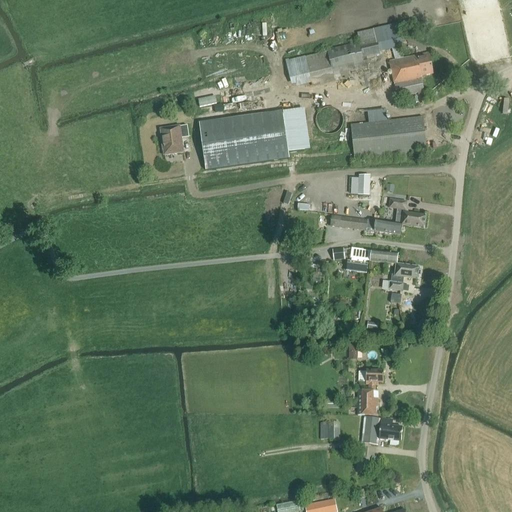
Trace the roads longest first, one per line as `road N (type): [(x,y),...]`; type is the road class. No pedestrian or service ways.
road 1 (unclassified): [(453,253),(355,242),(74,279),(57,269),(42,234),(29,231),(0,246)]
road 2 (unclassified): [(432,511),(421,454),(453,253)]
road 3 (unclassified): [(453,253),(475,110),(489,83),(511,69)]
